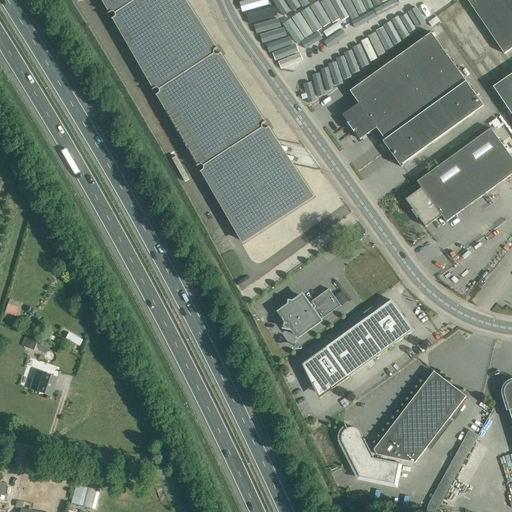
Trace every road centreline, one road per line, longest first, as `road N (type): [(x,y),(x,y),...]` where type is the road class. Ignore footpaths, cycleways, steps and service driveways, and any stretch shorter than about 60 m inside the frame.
road 1 (motorway): [(287,511),(131,195),(8,0)]
road 2 (motorway): [(0,40),(112,222),(256,511)]
road 3 (secondary): [(511,331),(466,318),(421,284),(222,0)]
road 4 (unclassified): [(137,469),(0,443)]
